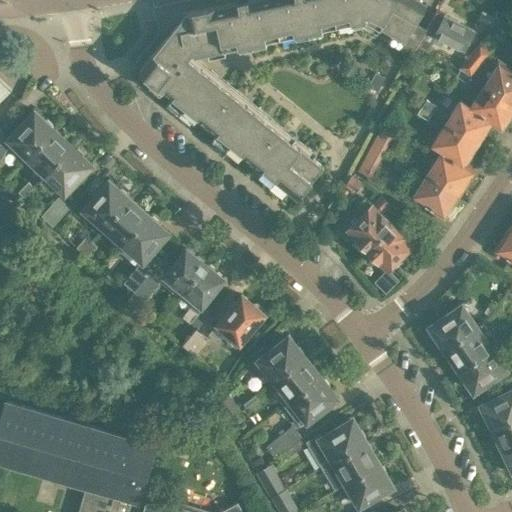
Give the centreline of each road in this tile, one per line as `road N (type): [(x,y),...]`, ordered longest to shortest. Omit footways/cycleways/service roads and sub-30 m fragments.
road 1 (residential): [(367,332),(298,263),(152,143),(86,69),(65,0)]
road 2 (residential): [(367,332),(442,264),(511,165)]
road 3 (residential): [(467,511),(367,332)]
